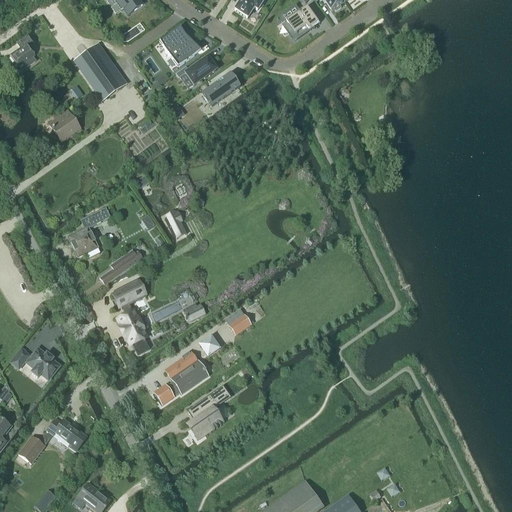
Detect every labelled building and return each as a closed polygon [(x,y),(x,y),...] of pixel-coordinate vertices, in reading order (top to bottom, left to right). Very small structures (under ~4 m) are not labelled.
[(108,0),(109,0),(112,0),(121,12),(123,10),(127,17),(134,12),(142,6),(139,2),(137,0),(108,0)] [(241,0),(234,11),(247,20),(253,10),(257,12),(264,0),(241,0)] [(345,4),(342,0),(322,0),(332,13),(334,11),(335,13),(341,9),(340,7),(345,4)] [(319,25),(316,20),(307,8),(286,23),(286,24),(292,32),(288,35),(294,43),(313,29),(314,30),(314,29),(314,28),(319,25)] [(160,43),(158,44),(165,53),(169,59),(172,63),(174,62),(178,68),(194,57),(199,53),(184,37),(180,31),(179,29),(174,33),(160,43)] [(129,33),(122,37),(127,44),(134,39),(130,34),(129,33)] [(20,50),(9,57),(17,69),(23,65),(26,70),(36,63),(32,59),(34,58),(29,51),(35,47),(33,45),(34,45),(28,36),(16,44),(20,50)] [(88,83),(111,67),(97,48),(74,64),(88,83)] [(215,72),(207,59),(188,73),(185,69),(175,76),(178,80),(185,76),(193,87),(215,72)] [(101,103),(124,87),(111,67),(88,83),(101,103)] [(239,89),(231,79),(229,76),(228,76),(214,86),(208,90),(201,95),(206,103),(211,109),(215,106),(237,90),(239,89)] [(146,103),(156,96),(152,90),(142,97),(146,103)] [(79,131),(69,118),(66,114),(48,126),(61,144),(79,131)] [(144,178),(135,183),(140,190),(148,185),(144,178)] [(87,230),(109,220),(105,212),(81,224),(85,231),(67,239),(77,260),(86,255),(88,260),(99,254),(87,230)] [(177,214),(175,214),(174,213),(165,217),(166,220),(164,221),(174,240),(175,239),(176,240),(186,236),(180,224),(182,223),(177,214)] [(111,271),(99,280),(99,281),(103,287),(104,288),(142,261),(137,254),(134,256),(131,252),(111,266),(113,270),(111,271)] [(0,268),(0,294),(9,302),(1,312),(19,326),(15,330),(13,329),(2,343),(12,351),(23,337),(19,334),(22,329),(23,329),(35,314),(0,286),(0,275),(3,272),(0,268)] [(114,295),(111,297),(118,310),(121,308),(125,316),(116,321),(119,327),(122,332),(122,331),(125,336),(124,337),(126,341),(130,348),(132,346),(134,351),(137,356),(149,351),(146,345),(144,341),(147,339),(143,332),(146,331),(140,318),(137,319),(133,312),(132,313),(129,307),(135,303),(133,299),(144,293),(138,282),(137,283),(136,281),(113,293),(114,295)] [(194,307),(183,313),(184,314),(183,315),(188,325),(205,316),(200,306),(195,309),(194,307)] [(237,322),(228,328),(234,338),(247,329),(253,325),(247,315),(243,318),(237,322)] [(52,361),(47,357),(46,356),(44,358),(37,352),(30,361),(28,359),(28,358),(24,355),(25,354),(21,351),(10,365),(18,371),(25,363),(27,365),(26,365),(34,371),(31,375),(37,380),(40,376),(48,382),(58,368),(51,363),(52,361)] [(155,395),(155,396),(162,408),(171,401),(178,396),(179,398),(206,379),(208,378),(191,354),(163,375),(171,387),(165,391),(163,390),(155,395)] [(246,369),(241,373),(246,380),(251,377),(246,369)] [(202,417),(187,427),(194,438),(202,433),(205,437),(214,430),(214,432),(215,431),(214,430),(215,429),(216,430),(217,430),(216,429),(217,428),(218,429),(219,429),(218,428),(219,427),(220,428),(220,427),(223,424),(222,425),(221,425),(220,425),(219,423),(220,422),(212,411),(229,399),(223,390),(224,389),(222,387),(195,406),(202,417)] [(0,401),(1,403),(9,392),(3,388),(0,392),(0,401)] [(5,406),(11,398),(8,395),(1,403),(5,406)] [(3,422),(1,424),(0,422),(0,449),(4,444),(0,440),(0,439),(4,435),(5,436),(11,429),(3,422)] [(86,440),(79,435),(62,423),(60,426),(54,422),(46,433),(52,438),(54,435),(69,446),(67,448),(75,454),(86,440)] [(31,466),(44,449),(31,439),(18,457),(31,466)] [(383,471),(377,475),(382,483),(388,479),(383,471)] [(313,511),(321,507),(305,484),(265,511),(313,511)] [(91,511),(103,511),(110,504),(87,486),(77,500),(91,511)] [(393,487),(387,491),(392,499),(398,495),(393,487)] [(357,511),(347,498),(327,511),(357,511)] [(40,500),(33,508),(37,511),(45,511),(49,507),(40,500)]
